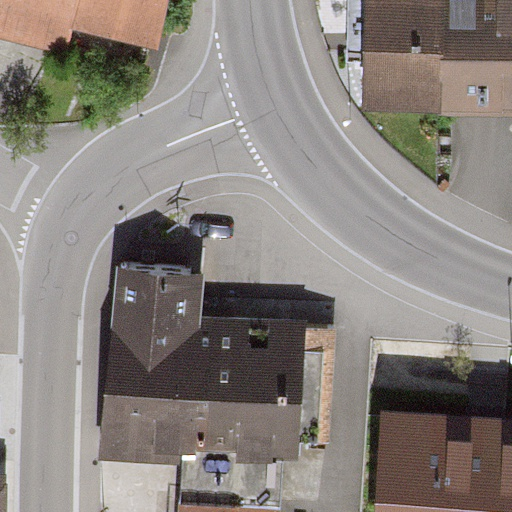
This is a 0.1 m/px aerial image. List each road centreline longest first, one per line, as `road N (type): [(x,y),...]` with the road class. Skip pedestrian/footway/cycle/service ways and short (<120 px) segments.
road 1 (secondary): [(269,99),(325,178),(399,243),(511,282)]
road 2 (tertiary): [(72,213),(55,259),(52,511)]
road 3 (unknown): [(502,280),(504,0)]
road 4 (tertiary): [(269,99),(164,142),(72,213)]
